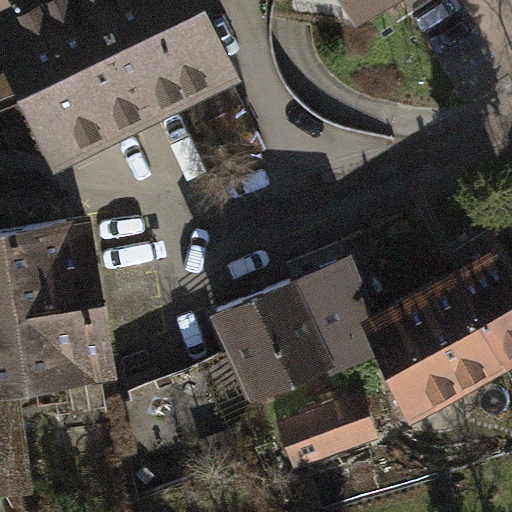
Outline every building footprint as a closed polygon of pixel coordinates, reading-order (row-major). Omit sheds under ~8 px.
[(8,0),(12,8),(0,13),(0,57),(52,167),(225,86),(241,78),(204,0),(8,0)] [(0,0),(0,13),(12,8),(8,0),(0,0)] [(340,0),(357,25),(396,0),(340,0)] [(90,217),(0,232),(0,496),(35,492),(21,392),(117,376),(97,260),(90,217)] [(378,313),(363,320),(380,357),(413,423),(511,365),(511,268),(499,246),(462,266),(410,295),(378,313)] [(333,378),(380,357),(363,320),(378,313),(353,254),(211,310),(232,356),(254,405),(329,371),(333,378)] [(362,389),(278,418),(295,468),(380,438),(362,389)]
